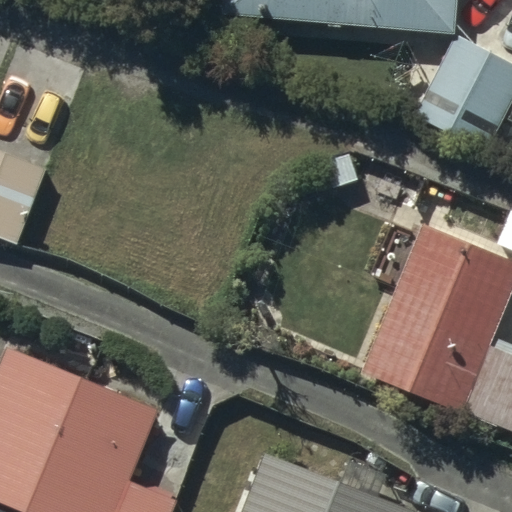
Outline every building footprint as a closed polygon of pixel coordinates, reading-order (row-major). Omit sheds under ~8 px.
[(224,0),(224,12),(454,31),(456,0),(224,0)] [(511,97),(511,61),(458,34),(418,111),(486,147),(511,97)] [(48,166),(0,147),(0,233),(19,241),(48,166)] [(351,154),(327,161),(335,185),(359,178),(351,154)] [(137,268),(162,212),(132,199),(107,254),(137,268)] [(511,209),(511,210),(498,242),(511,247),(511,209)] [(511,284),(511,259),(425,222),(361,368),(458,410),(511,284)] [(511,352),(491,345),(465,410),(511,428),(511,352)] [(114,511),(158,407),(9,346),(0,366),(0,496),(38,511),(114,511)] [(416,511),(417,510),(266,452),(242,511),(416,511)] [(171,511),(177,497),(132,479),(118,511),(171,511)]
